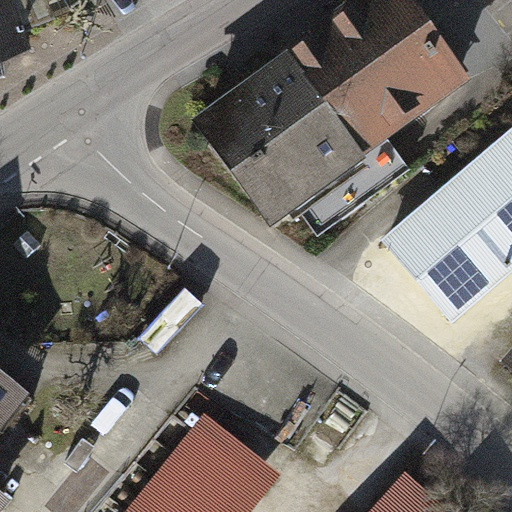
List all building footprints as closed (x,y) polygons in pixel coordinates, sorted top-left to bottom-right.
[(0,0),(0,58),(46,42),(30,0),(0,0)] [(359,0),(300,46),(379,148),(464,83),(399,0),(359,0)] [(379,148),(300,46),(200,122),(236,168),(249,159),(292,215),(379,148)] [(511,130),(391,235),(458,312),(511,264),(511,130)] [(0,456),(30,420),(0,394),(0,510),(17,491),(0,476),(0,456)] [(224,511),(257,473),(201,427),(131,511),(224,511)] [(469,511),(473,508),(425,466),(384,511),(469,511)]
